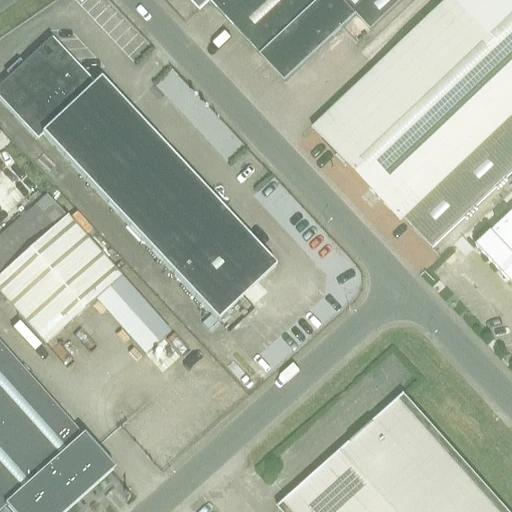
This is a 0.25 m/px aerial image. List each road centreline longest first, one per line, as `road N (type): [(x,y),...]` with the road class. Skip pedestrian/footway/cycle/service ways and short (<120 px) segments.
road 1 (unclassified): [(399,288),(148,0)]
road 2 (unclassified): [(149,511),(399,288)]
road 3 (unclassified): [(511,399),(399,288)]
